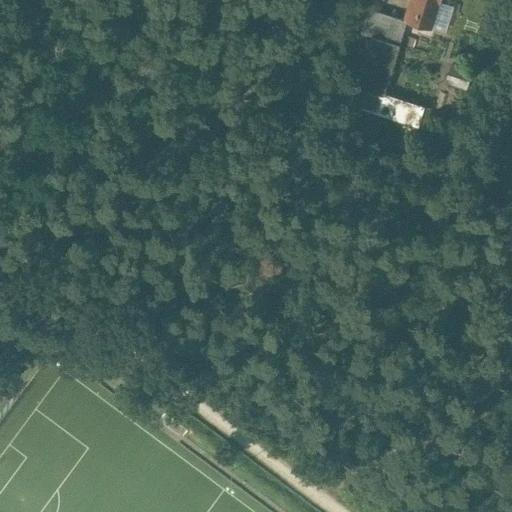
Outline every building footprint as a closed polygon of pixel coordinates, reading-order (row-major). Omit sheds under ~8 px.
[(438,1),(434,0),(413,0),(413,1),(411,0),(405,19),(393,15),(392,16),(407,20),(430,28),(438,1)] [(393,15),(369,8),(361,32),(372,36),(372,35),(385,39),(392,16),(393,15)] [(407,20),(392,16),(385,39),(399,44),(407,20)] [(385,39),(372,35),(372,36),(356,86),(383,95),(384,92),(399,44),(385,39)] [(425,105),(384,92),(383,95),(356,86),(350,104),(418,126),(425,105)]
